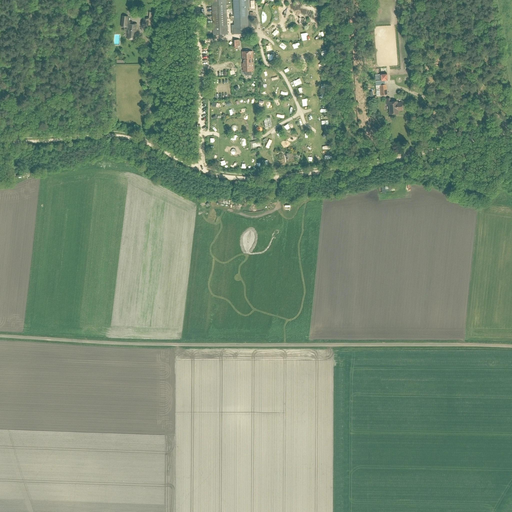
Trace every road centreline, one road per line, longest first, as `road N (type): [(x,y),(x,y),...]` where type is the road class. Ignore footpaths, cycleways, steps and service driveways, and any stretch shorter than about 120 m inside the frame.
road 1 (unclassified): [(511,346),(0,335)]
road 2 (track): [(511,130),(368,165),(282,176),(202,169)]
road 3 (track): [(202,169),(121,136),(0,141)]
road 4 (track): [(202,169),(196,0)]
road 5 (track): [(150,144),(148,47),(137,16)]
